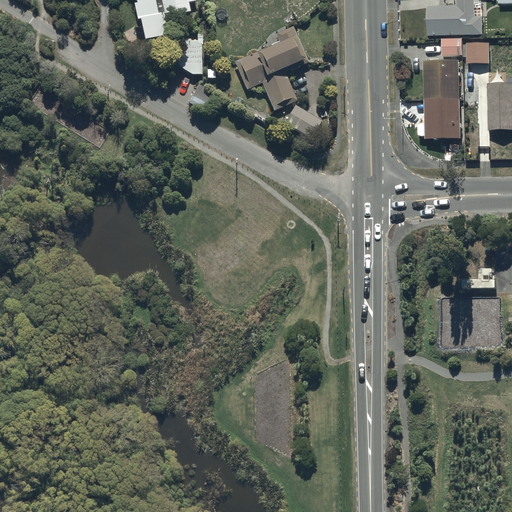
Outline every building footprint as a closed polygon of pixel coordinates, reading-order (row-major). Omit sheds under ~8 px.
[(134,0),(137,11),(134,12),(137,28),(141,28),(145,49),(170,44),(165,22),(177,20),(172,0),(134,0)] [(458,9),(429,9),(429,39),(483,38),(483,2),(476,2),(476,1),(458,1),(458,9)] [(279,44),(233,63),(246,94),(263,87),(274,112),(298,102),(286,73),(306,65),(298,44),(300,43),(294,28),(276,36),(279,44)] [(178,76),(203,77),(203,35),(179,35),(178,76)] [(463,41),(443,42),(444,58),(464,58),(463,41)] [(480,41),(468,41),(468,59),(466,59),(466,66),(490,67),(491,45),(480,45),(480,41)] [(428,64),(425,64),(426,126),(420,127),(420,138),(426,138),(426,142),(462,142),(461,64),(441,64),(441,59),(428,59),(428,64)] [(511,85),(488,86),(488,133),(511,133),(511,85)] [(321,124),(295,109),(285,126),(311,141),(321,124)] [(496,268),(478,268),(478,280),(463,281),(463,290),(496,289),(496,268)]
